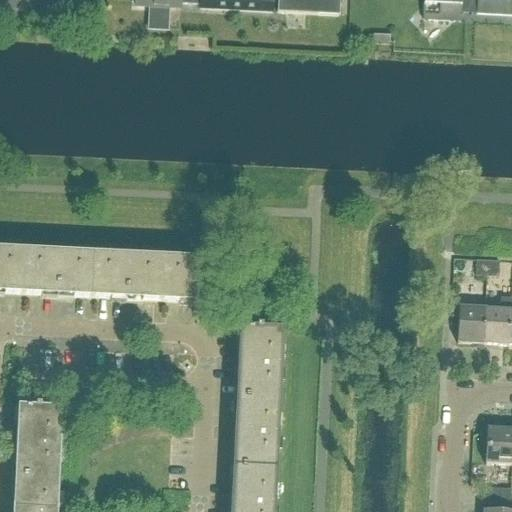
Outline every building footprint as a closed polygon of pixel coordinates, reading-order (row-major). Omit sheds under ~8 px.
[(135,0),(136,0),(135,8),(180,11),(180,7),(200,8),(200,12),(271,15),(272,0),(135,0)] [(277,0),(277,16),(339,19),(339,0),(277,0)] [(511,0),(423,0),(422,22),(460,24),(460,9),(474,10),(473,16),(511,18),(511,0)] [(0,297),(56,300),(58,256),(0,252),(0,297)] [(56,300),(85,302),(125,303),(127,259),(58,256),(56,300)] [(125,303),(154,305),(195,307),(196,289),(199,289),(199,284),(196,284),(197,262),(127,259),(125,303)] [(475,279),(486,279),(487,263),(475,263),(475,279)] [(487,263),(486,279),(498,280),(499,264),(487,263)] [(484,311),(482,348),(507,349),(509,313),(510,301),(499,300),(499,312),(484,311)] [(456,346),(482,348),(484,311),(458,310),(456,346)] [(238,331),(236,373),(235,401),(279,403),(283,333),(261,332),(261,330),(256,329),(256,332),(238,331)] [(231,470),(276,473),(279,403),(235,401),(231,470)] [(13,480),(58,482),(61,412),(40,411),(40,408),(35,408),(35,411),(17,410),(13,480)] [(511,432),(486,431),(485,467),(484,468),(510,469),(511,436),(511,432)] [(231,470),(229,511),(273,511),(276,473),(231,470)] [(13,480),(11,511),(56,511),(58,482),(13,480)] [(469,490),(470,490),(484,491),(485,481),(470,481),(469,490)] [(483,491),(483,507),(509,508),(510,493),(483,491)]
